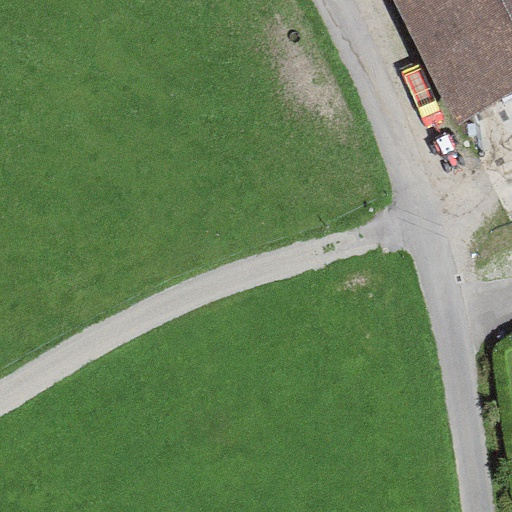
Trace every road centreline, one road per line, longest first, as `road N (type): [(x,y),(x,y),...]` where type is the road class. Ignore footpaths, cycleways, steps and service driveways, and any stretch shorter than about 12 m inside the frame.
road 1 (unclassified): [(468,511),(423,217),(335,0)]
road 2 (track): [(423,217),(125,331),(0,405)]
